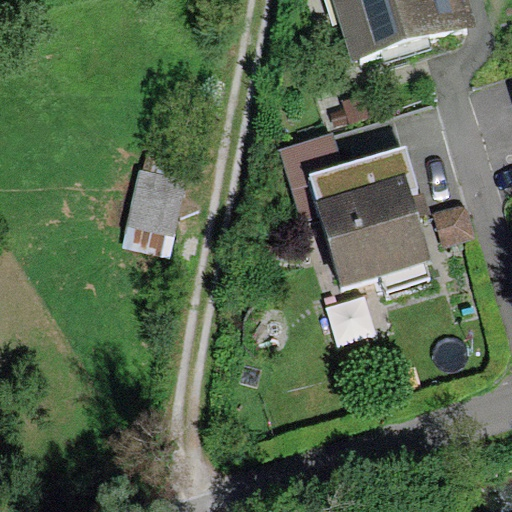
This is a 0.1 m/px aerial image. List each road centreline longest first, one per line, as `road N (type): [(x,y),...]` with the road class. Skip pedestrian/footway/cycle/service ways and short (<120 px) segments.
road 1 (track): [(184,506),(195,356),(259,0)]
road 2 (residential): [(167,511),(511,404)]
